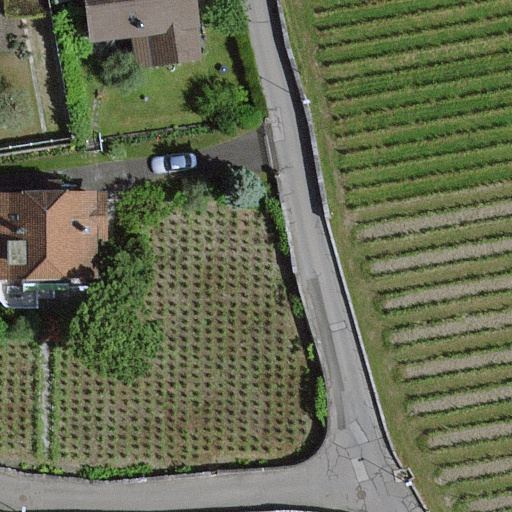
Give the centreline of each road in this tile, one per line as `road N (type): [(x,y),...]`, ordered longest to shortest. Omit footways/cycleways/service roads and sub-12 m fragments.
road 1 (residential): [(381,474),(351,388),(264,0)]
road 2 (residential): [(0,487),(153,499),(340,485),(381,474)]
